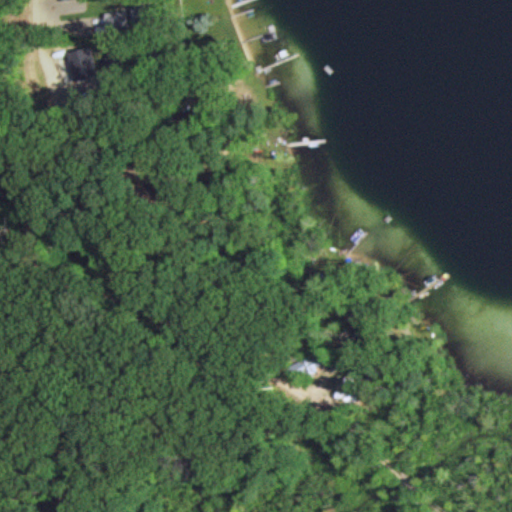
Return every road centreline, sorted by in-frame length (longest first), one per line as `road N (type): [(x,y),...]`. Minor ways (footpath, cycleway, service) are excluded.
road 1 (residential): [(0,248),(213,342),(316,403),(401,471)]
road 2 (track): [(34,0),(34,32),(61,105),(26,261)]
